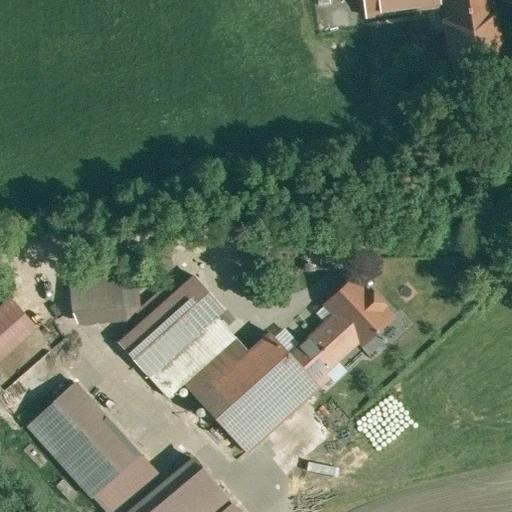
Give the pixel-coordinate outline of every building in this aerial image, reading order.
[(364,0),(366,17),(445,6),(447,20),(495,14),(492,0),(364,0)] [(447,20),(446,21),(451,61),(502,54),(496,14),(495,14),(447,20)] [(31,264),(0,269),(0,291),(34,286),(31,264)] [(124,268),(71,272),(74,311),(127,308),(124,268)] [(139,306),(137,268),(124,268),(127,308),(139,306)] [(195,275),(120,342),(149,375),(167,396),(183,382),(183,383),(235,336),(216,316),(223,310),(224,309),(195,275)] [(368,292),(355,278),(327,304),(337,314),(292,355),(305,370),(314,363),(323,373),(325,371),(360,339),(363,343),(392,318),(383,308),(386,305),(371,289),(368,292)] [(251,354),(199,400),(247,452),(330,377),(325,371),(323,373),(314,363),(305,370),(292,355),(272,334),(251,354)] [(235,336),(183,383),(199,400),(251,354),(235,336)] [(116,511),(158,475),(75,384),(26,428),(102,511),(116,511)] [(187,459),(126,511),(221,511),(229,506),(187,459)] [(383,483),(379,465),(308,482),(313,500),(383,483)] [(380,483),(360,486),(363,507),(383,504),(380,483)]
